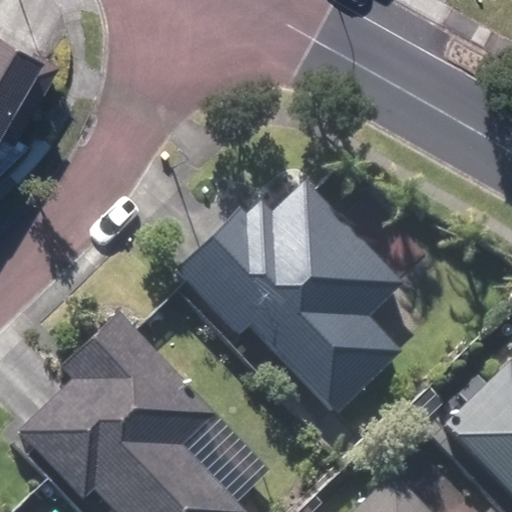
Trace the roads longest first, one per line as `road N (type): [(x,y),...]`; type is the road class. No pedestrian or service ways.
road 1 (residential): [(0,263),(259,11)]
road 2 (residential): [(511,162),(259,11)]
